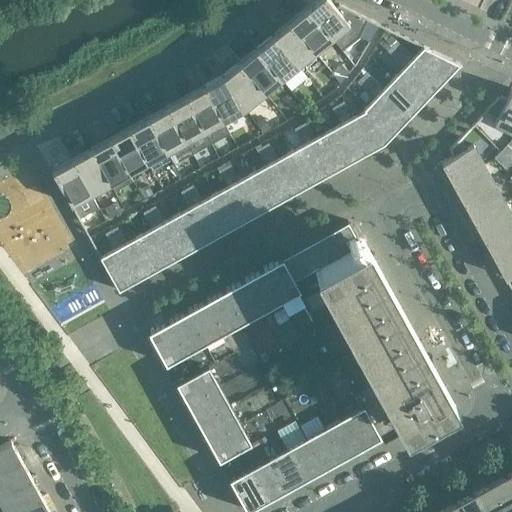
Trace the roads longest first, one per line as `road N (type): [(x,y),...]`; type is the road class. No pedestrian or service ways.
road 1 (residential): [(128,322),(409,165),(484,77),(500,44)]
road 2 (residential): [(511,327),(444,207),(414,199),(391,221),(499,417)]
road 3 (residential): [(22,137),(170,70),(266,0)]
road 4 (residential): [(228,511),(128,322)]
road 5 (residential): [(128,322),(22,137)]
road 6 (residential): [(325,511),(499,417)]
road 7 (residential): [(27,402),(88,511)]
